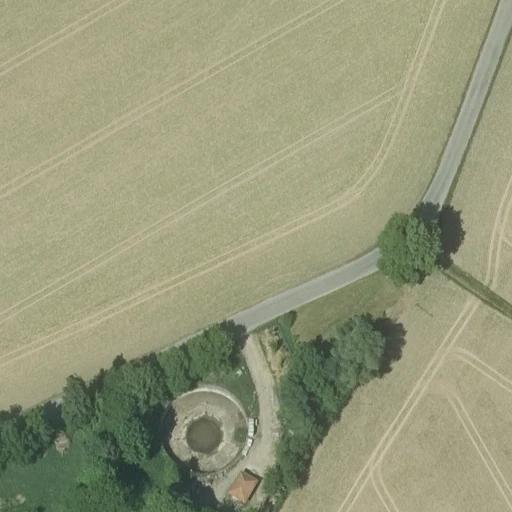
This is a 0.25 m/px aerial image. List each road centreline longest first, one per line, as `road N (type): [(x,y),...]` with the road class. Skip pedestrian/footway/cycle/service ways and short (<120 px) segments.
road 1 (residential): [(510,0),(449,163),(403,247),(353,278),(0,438)]
road 2 (track): [(403,247),(511,322)]
